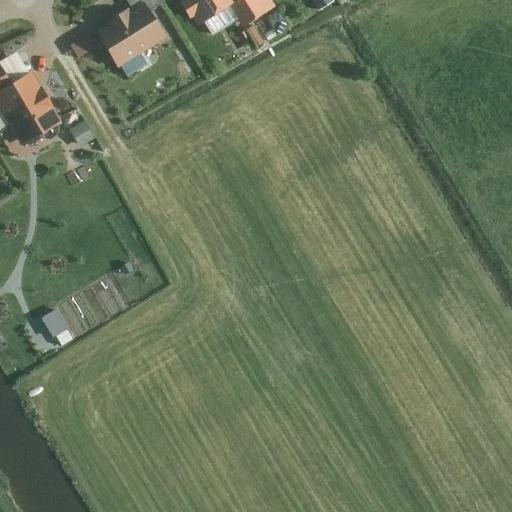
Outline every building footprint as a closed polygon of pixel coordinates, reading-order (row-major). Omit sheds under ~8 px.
[(106,31),(124,60),(156,40),(167,33),(152,9),(164,1),(163,0),(129,0),(137,12),(106,31)] [(190,0),(205,22),(235,3),(249,25),(276,8),(270,0),(190,0)] [(316,0),(322,8),(335,0),(316,0)] [(282,8),(271,14),(282,34),(293,27),(282,8)] [(94,32),(77,42),(85,54),(101,44),(94,32)] [(0,61),(0,104),(5,102),(27,140),(63,120),(35,72),(14,84),(0,61)] [(76,126),(85,144),(100,136),(91,118),(76,126)] [(0,340),(4,338),(0,331),(0,315),(10,309),(0,291),(0,340)]
